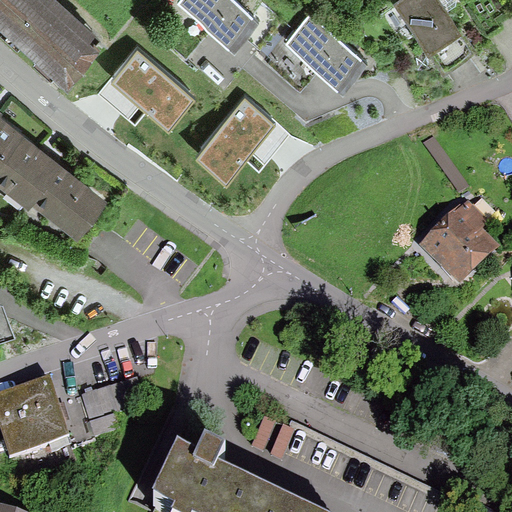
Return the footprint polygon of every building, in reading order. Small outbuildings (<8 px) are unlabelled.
[(0,0),(0,18),(68,79),(101,42),(90,33),(96,26),(65,0),(0,0)] [(238,0),(183,0),(235,44),(258,17),(238,0)] [(445,0),(395,0),(429,48),(462,25),(445,0)] [(311,10),(287,38),(343,85),(367,57),(311,10)] [(130,55),(105,88),(163,132),(188,99),(130,55)] [(286,113),(252,90),(210,150),(245,174),(286,113)] [(0,159),(24,130),(25,128),(2,111),(3,109),(0,106),(0,159)] [(24,130),(0,159),(0,181),(28,203),(32,198),(62,159),(42,144),(24,130)] [(430,146),(461,190),(470,184),(439,139),(430,146)] [(84,176),(62,159),(32,198),(77,233),(107,194),(84,176)] [(489,223),(468,202),(459,211),(457,210),(420,246),(443,269),(461,287),(501,248),(482,229),(489,223)] [(0,317),(10,341),(21,337),(6,301),(0,303),(0,317)] [(45,392),(0,409),(0,426),(12,457),(62,437),(45,392)] [(184,441),(150,511),(342,511),(343,511),(184,441)]
